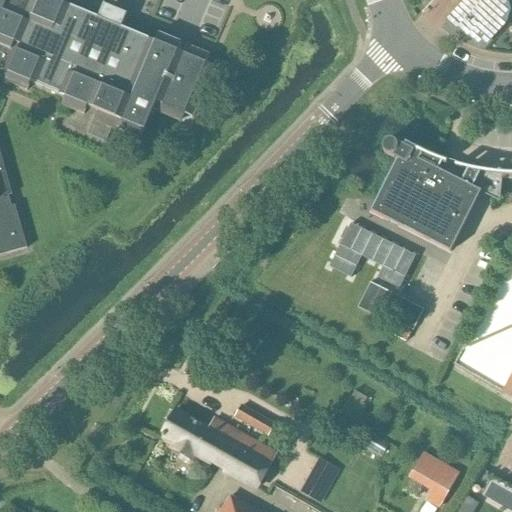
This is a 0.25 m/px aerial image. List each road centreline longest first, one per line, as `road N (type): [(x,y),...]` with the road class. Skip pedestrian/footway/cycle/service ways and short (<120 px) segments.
road 1 (tertiary): [(0,439),(403,37)]
road 2 (residential): [(511,214),(482,225),(424,340)]
road 3 (residential): [(403,37),(471,78),(511,87)]
